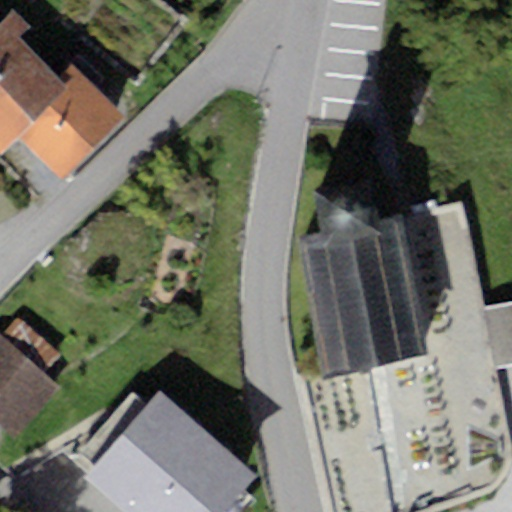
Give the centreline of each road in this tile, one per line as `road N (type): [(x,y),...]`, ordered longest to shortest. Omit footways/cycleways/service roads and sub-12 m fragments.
road 1 (residential): [(300,511),(265,305),(300,0)]
road 2 (residential): [(0,267),(103,185),(291,0)]
